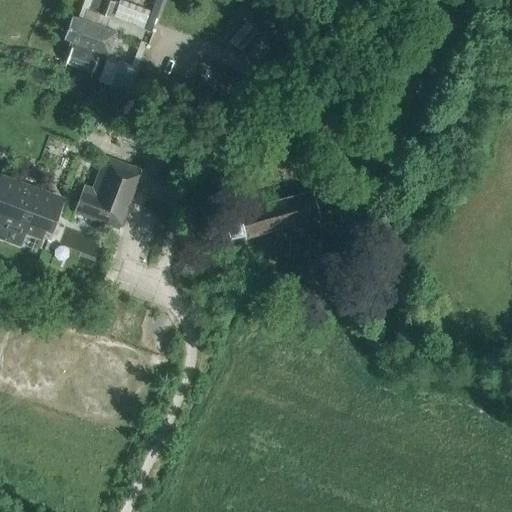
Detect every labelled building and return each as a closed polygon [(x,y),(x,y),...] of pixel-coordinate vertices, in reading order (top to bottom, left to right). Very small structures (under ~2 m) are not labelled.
[(109,19),(114,4),(103,0),(98,15),(109,19)] [(105,61),(115,34),(71,18),(63,40),(70,42),(68,48),(105,61)] [(240,52),(256,33),(245,24),(228,42),(240,52)] [(113,65),(114,62),(108,60),(107,63),(106,63),(98,85),(128,96),(138,69),(118,62),(116,66),(113,65)] [(158,154),(166,132),(91,105),(83,126),(158,154)] [(320,109),(310,129),(329,138),(338,118),(320,109)] [(119,232),(141,171),(103,157),(91,189),(83,187),(73,215),(119,232)] [(51,234),(64,199),(0,175),(0,226),(41,241),(45,232),(51,234)] [(244,240),(320,219),(312,192),(237,213),(239,220),(226,223),(229,237),(242,233),(244,240)]
